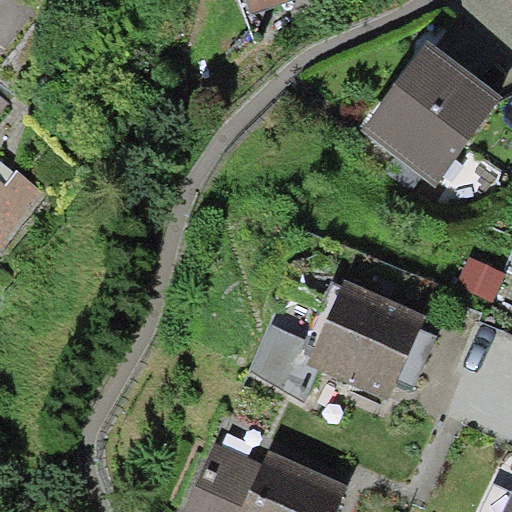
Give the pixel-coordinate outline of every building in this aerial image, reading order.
[(249,0),(254,14),(292,0),(249,0)] [(502,105),(430,48),(394,94),(362,135),(433,191),(502,105)] [(0,254),(50,195),(17,168),(3,185),(0,182),(0,111),(6,105),(0,99),(0,254)] [(502,276),(468,262),(457,291),(491,305),(502,276)] [(317,325),(280,308),(250,371),(304,396),(316,370),(381,401),(404,353),(420,317),(338,280),(317,325)] [(258,470),(214,449),(183,511),(336,511),(346,491),(266,453),(258,470)]
